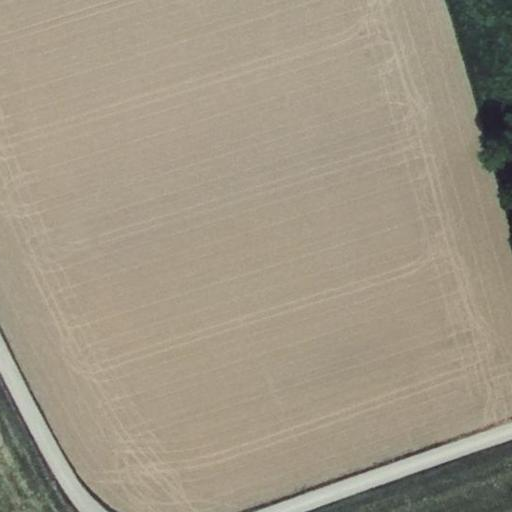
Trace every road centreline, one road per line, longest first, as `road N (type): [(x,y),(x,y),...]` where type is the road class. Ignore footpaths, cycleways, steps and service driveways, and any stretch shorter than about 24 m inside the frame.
road 1 (track): [(277,511),(511,432)]
road 2 (track): [(0,348),(68,483),(92,511)]
